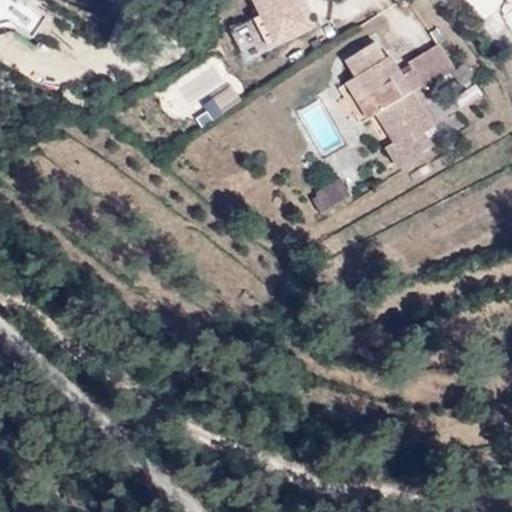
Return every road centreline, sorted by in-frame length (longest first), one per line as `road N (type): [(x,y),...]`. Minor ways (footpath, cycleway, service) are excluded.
road 1 (track): [(0,298),(20,294),(122,390),(231,442),(379,498),(511,506)]
road 2 (track): [(0,325),(197,511)]
